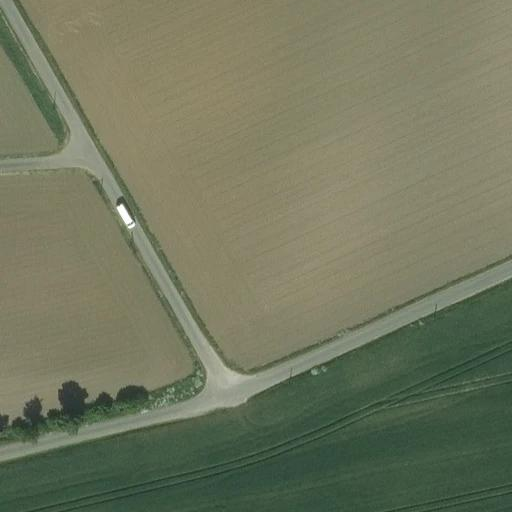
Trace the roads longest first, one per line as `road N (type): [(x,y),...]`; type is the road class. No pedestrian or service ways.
road 1 (unclassified): [(226,401),(3,0)]
road 2 (unclassified): [(511,270),(226,401)]
road 3 (unclassified): [(226,401),(0,454)]
